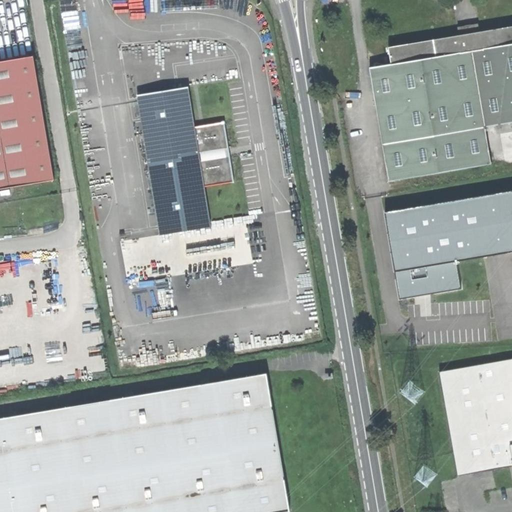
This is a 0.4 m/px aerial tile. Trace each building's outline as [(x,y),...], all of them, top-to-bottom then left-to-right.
[(389,47),(392,63),(511,41),(511,24),(479,30),(479,27),(459,30),(461,34),(389,47)] [(370,67),(390,179),(491,161),(485,124),(511,119),(511,41),(392,63),(370,67)] [(33,55),(0,60),(0,188),(54,179),(33,55)] [(138,95),(161,235),(211,226),(205,186),(195,127),(188,87),(138,95)] [(225,122),(195,127),(205,186),(235,181),(225,122)] [(511,190),(385,212),(400,299),(461,289),(456,261),(511,251),(511,190)] [(511,358),(439,371),(458,475),(511,465),(511,358)] [(0,511),(285,511),(292,511),(268,373),(0,419),(0,511)]
